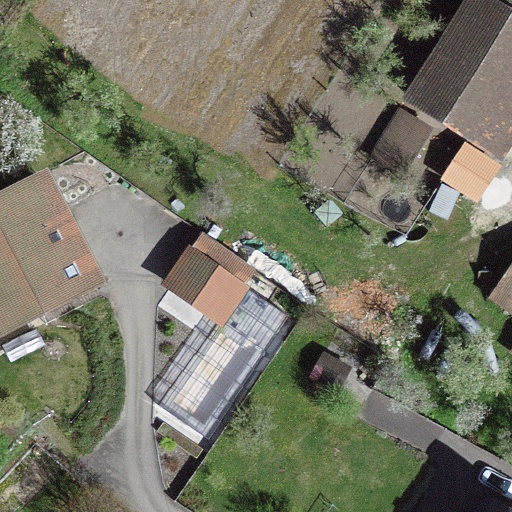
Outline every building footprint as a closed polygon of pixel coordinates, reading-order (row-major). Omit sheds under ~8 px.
[(511,20),(478,0),(472,0),(410,99),(479,142),(511,88),(511,20)] [(400,113),(373,156),(399,172),(426,130),(400,113)] [(40,308),(92,281),(43,184),(0,205),(0,315),(35,297),(40,308)] [(220,319),(253,270),(203,235),(170,285),(220,319)] [(511,308),(511,286),(505,281),(494,296),(511,308)] [(439,320),(461,336),(482,309),(460,292),(439,320)]
